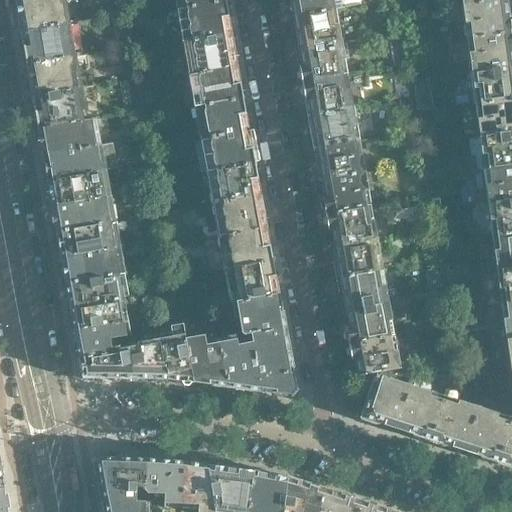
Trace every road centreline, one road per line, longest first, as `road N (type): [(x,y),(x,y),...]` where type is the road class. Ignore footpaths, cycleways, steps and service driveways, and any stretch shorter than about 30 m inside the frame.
road 1 (residential): [(252,0),(325,401),(314,458)]
road 2 (tertiary): [(44,434),(47,377),(0,122)]
road 3 (residential): [(314,458),(150,422),(76,420)]
road 4 (residential): [(489,511),(314,458)]
